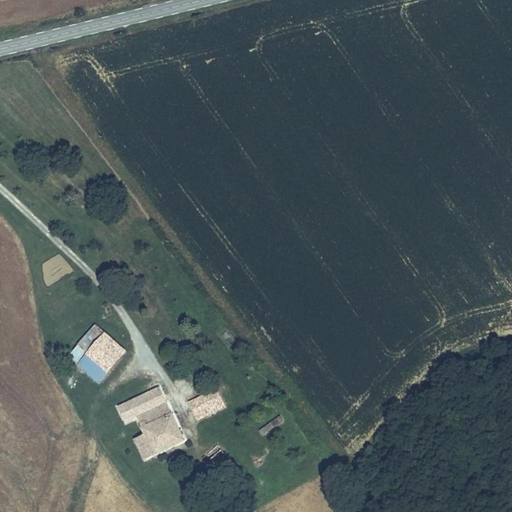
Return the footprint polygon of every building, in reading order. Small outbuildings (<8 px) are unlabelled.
[(79,342),(90,352),(109,333),(97,324),(79,342)] [(109,333),(90,352),(79,363),(98,380),(125,350),(109,333)] [(224,384),(216,388),(225,405),(233,400),(224,384)] [(184,438),(161,386),(119,405),(127,421),(139,416),(147,432),(135,438),(145,458),(184,438)] [(225,405),(216,388),(190,402),(199,419),(225,405)] [(283,419),(279,414),(259,428),(263,433),(283,419)] [(234,462),(221,440),(203,450),(209,461),(212,459),(217,469),(224,465),(226,468),(234,462)]
